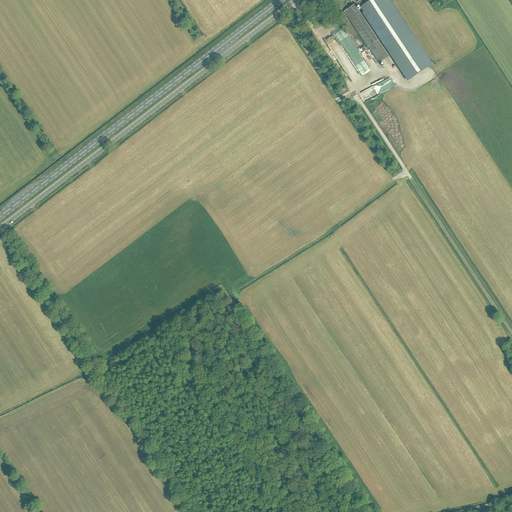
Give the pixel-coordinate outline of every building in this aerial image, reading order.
[(352,0),(353,1),(355,0),(361,0),(357,3),(364,12),(362,13),(408,82),(433,65),(389,0),(352,0)] [(368,47),(377,41),(354,5),(344,12),(367,47),(368,47)] [(377,41),(368,47),(379,63),(388,57),(377,41)] [(350,63),(341,67),(345,75),(353,71),(350,63)] [(365,70),(349,78),(352,83),(367,75),(365,70)]
